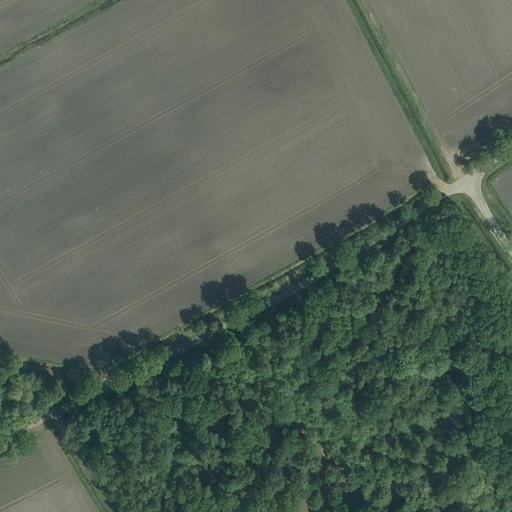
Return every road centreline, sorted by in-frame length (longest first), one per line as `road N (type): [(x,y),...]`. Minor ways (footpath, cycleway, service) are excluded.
road 1 (unclassified): [(0,439),(272,299),(463,180)]
road 2 (track): [(114,382),(511,472)]
road 3 (track): [(358,0),(455,184)]
